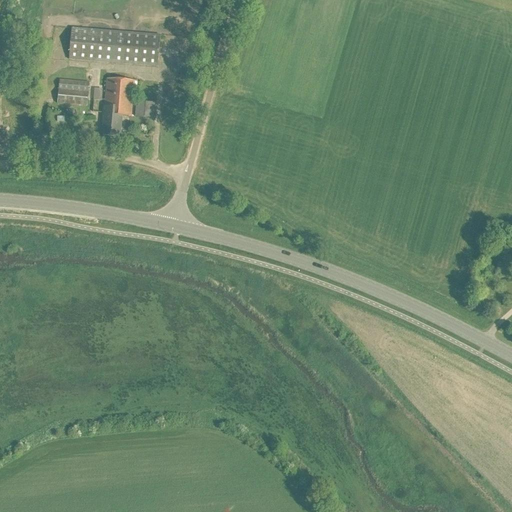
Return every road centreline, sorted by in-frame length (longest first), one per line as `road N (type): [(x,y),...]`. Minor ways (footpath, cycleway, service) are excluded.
road 1 (primary): [(176,225),(346,277),(511,355)]
road 2 (unclassified): [(176,225),(246,0)]
road 3 (primary): [(0,200),(176,225)]
